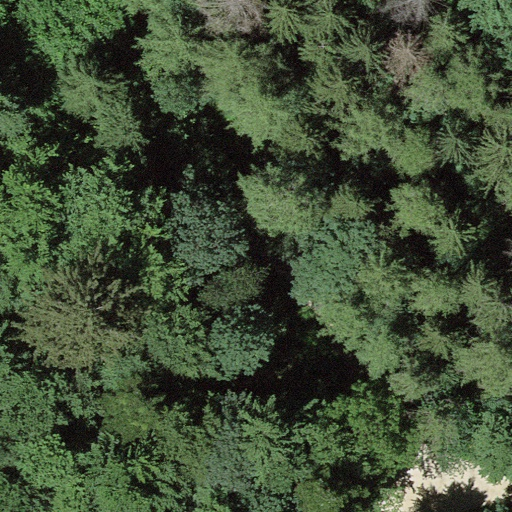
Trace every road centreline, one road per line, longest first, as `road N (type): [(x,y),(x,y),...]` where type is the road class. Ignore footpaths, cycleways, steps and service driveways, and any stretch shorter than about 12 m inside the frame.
road 1 (track): [(0,167),(260,223),(439,492)]
road 2 (track): [(108,0),(166,68),(260,223)]
